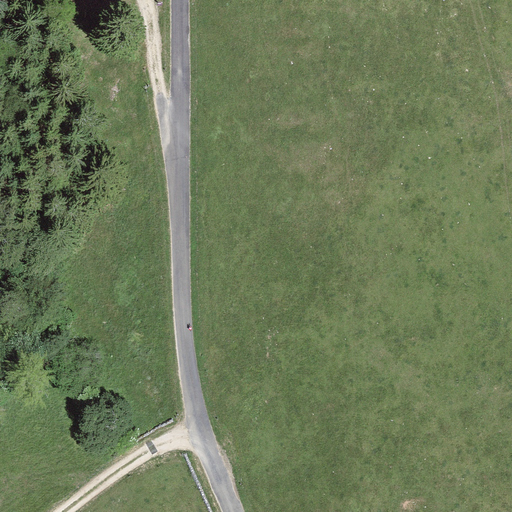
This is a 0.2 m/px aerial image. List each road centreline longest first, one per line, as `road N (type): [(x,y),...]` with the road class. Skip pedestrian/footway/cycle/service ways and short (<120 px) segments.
road 1 (unclassified): [(181,0),(188,359),(201,433),(231,511)]
road 2 (track): [(201,433),(152,445),(61,511)]
road 3 (track): [(148,0),(160,98),(180,147)]
